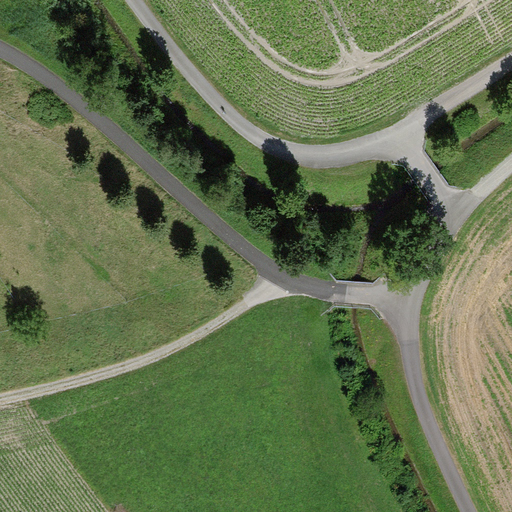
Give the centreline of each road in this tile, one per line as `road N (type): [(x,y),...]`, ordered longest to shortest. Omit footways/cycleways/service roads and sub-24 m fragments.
road 1 (track): [(284,277),(49,73),(0,51)]
road 2 (track): [(404,141),(327,156),(292,154),(262,139),(232,117),(136,0)]
road 3 (track): [(284,277),(177,345),(0,395)]
road 4 (track): [(470,511),(416,390),(403,299)]
road 5 (track): [(404,141),(443,100),(511,57)]
road 6 (track): [(403,299),(284,277)]
